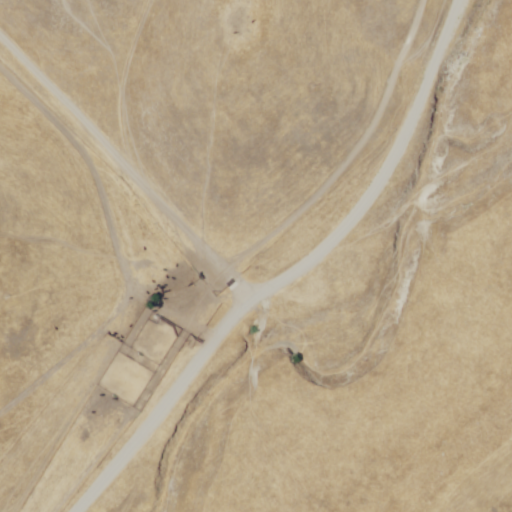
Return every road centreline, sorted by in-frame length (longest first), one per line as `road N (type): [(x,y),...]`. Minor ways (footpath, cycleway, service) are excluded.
road 1 (residential): [(50,511),(203,377),(271,337),(357,231),(435,0)]
road 2 (residential): [(44,511),(26,494),(20,257),(0,215)]
road 3 (track): [(341,251),(462,176),(511,157)]
